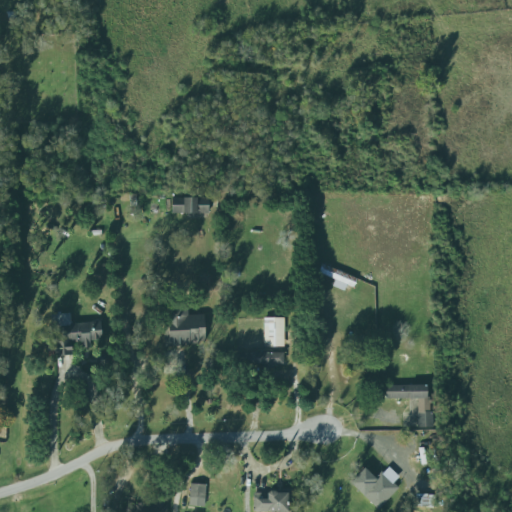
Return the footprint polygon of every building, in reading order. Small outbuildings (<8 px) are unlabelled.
[(172,198),(172,213),(208,214),(208,198),(172,198)] [(344,290),(345,285),(353,287),(356,277),(321,266),(319,273),(335,278),(333,287),(344,290)] [(204,315),(188,315),(188,310),(164,311),(165,345),(205,344),(204,315)] [(100,322),(71,324),(70,313),(53,315),(54,327),(61,327),(62,334),(53,335),(55,357),(72,355),(71,343),(79,342),(80,349),(90,348),(89,341),(102,340),(100,322)] [(263,318),(284,318),(283,347),(263,347),(263,318)] [(283,353),(245,352),(245,367),(283,368),(283,353)] [(430,385),(384,385),(384,400),(416,400),(416,428),(430,428),(430,385)] [(376,508),(403,481),(388,467),(376,480),(364,468),(350,483),(376,508)] [(189,506),(205,507),(205,484),(189,484),(189,506)] [(287,511),(288,493),(254,492),(254,511),(277,511),(276,511),(287,511)] [(436,507),(435,495),(417,495),(417,507),(436,507)] [(166,505),(166,511),(125,511),(125,508),(135,507),(135,506),(138,506),(138,504),(147,504),(147,506),(154,506),(154,502),(163,501),(163,505),(166,505)]
